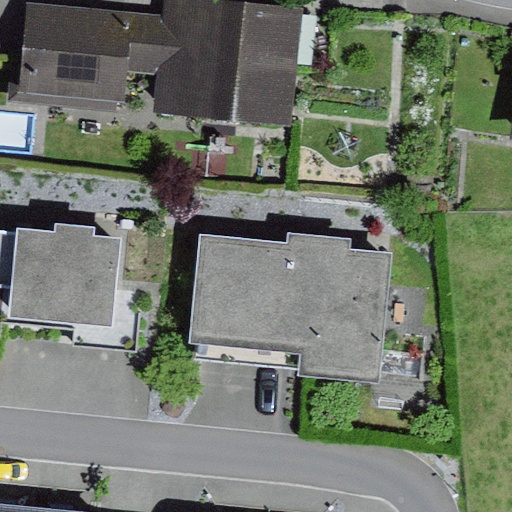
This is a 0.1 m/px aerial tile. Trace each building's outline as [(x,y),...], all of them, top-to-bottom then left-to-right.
[(294,130),(305,12),(168,0),(167,0),(165,22),(160,77),(156,118),(294,130)] [(133,14),(29,3),(18,101),(122,112),(127,74),(132,19),(133,14)] [(132,19),(127,74),(160,77),(165,22),(132,19)] [(416,184),(396,185),(397,198),(417,197),(416,184)] [(54,239),(0,234),(0,288),(13,290),(10,323),(79,329),(77,348),(139,353),(142,317),(116,315),(122,246),(95,244),(96,233),(55,229),(54,239)] [(291,250),(200,241),(188,352),(300,363),(298,384),(379,393),(393,261),(350,256),(351,246),(292,240),(291,250)]
